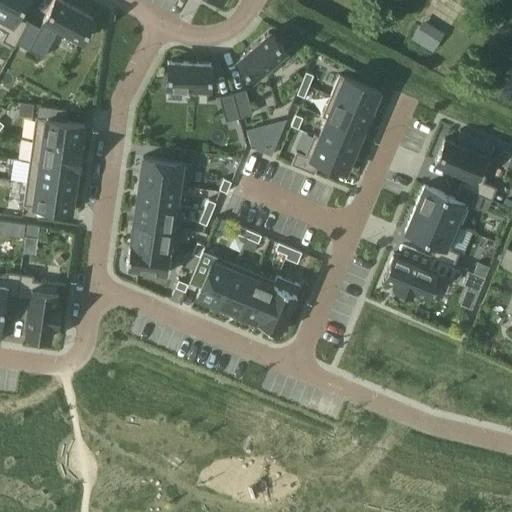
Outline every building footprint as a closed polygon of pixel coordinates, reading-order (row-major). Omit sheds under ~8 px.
[(0,0),(0,28),(6,31),(2,40),(14,47),(17,42),(16,42),(28,20),(17,14),(24,0),(0,0)] [(91,21),(93,17),(61,0),(53,0),(43,19),(80,40),(83,36),(86,38),(94,23),(91,21)] [(40,27),(28,20),(16,42),(17,42),(28,49),(40,27)] [(420,20),(411,36),(432,49),(441,33),(420,20)] [(286,50),(269,31),(236,59),(253,78),(286,50)] [(210,62),(168,60),(166,86),(209,88),(210,62)] [(306,71),(301,82),(308,85),(313,74),(306,71)] [(339,74),(330,94),(371,112),(379,91),(339,74)] [(301,82),(296,93),(304,96),(308,85),(301,82)] [(246,89),(232,92),(239,116),(252,113),(246,89)] [(219,96),(225,120),(239,116),(232,92),(219,96)] [(330,94),(321,115),(326,117),(326,116),(362,131),(371,112),(330,94)] [(19,102),(18,115),(31,117),(33,103),(19,102)] [(302,117),(295,114),(290,125),(298,128),(302,117)] [(318,135),(318,136),(354,151),(362,131),(326,116),(326,117),(318,135)] [(35,117),(32,139),(81,146),(84,124),(35,117)] [(246,129),(251,146),(271,155),(286,118),(246,129)] [(296,150),(291,163),(314,172),(319,161),(345,172),(354,151),(318,136),(318,135),(313,133),(305,154),(296,150)] [(444,137),(434,161),(464,174),(459,185),(482,195),(482,196),(491,199),(497,186),(483,180),(493,158),(444,137)] [(32,139),(29,160),(78,167),(81,146),(32,139)] [(143,156),(139,179),(178,185),(188,186),(191,163),(143,156)] [(29,160),(26,182),(75,189),(78,167),(29,160)] [(231,181),(224,178),(219,189),(226,192),(231,181)] [(139,179),(136,201),(175,206),(178,185),(139,179)] [(26,182),(23,204),(71,211),(75,189),(26,182)] [(424,184),(414,207),(459,226),(468,204),(477,208),(482,196),(482,195),(459,185),(455,197),(424,184)] [(215,202),(208,199),(203,210),(211,213),(215,202)] [(136,201),(133,222),(172,228),(177,228),(180,207),(175,206),(136,201)] [(414,207),(404,230),(435,243),(430,255),(454,264),(454,263),(459,251),(450,248),(459,226),(414,207)] [(199,221),(206,225),(211,213),(203,210),(199,221)] [(130,243),(170,249),(174,250),(177,228),(172,228),(133,222),(130,243)] [(27,224),(26,235),(36,236),(37,225),(27,224)] [(239,225),(235,233),(247,237),(250,230),(239,225)] [(258,242),(261,234),(250,230),(247,237),(258,242)] [(204,244),(197,241),(192,252),(200,256),(204,244)] [(129,242),(125,267),(167,273),(170,249),(130,243),(129,242)] [(278,242),(275,249),(286,254),(290,246),(278,242)] [(286,254),(285,257),(297,262),(301,251),(290,246),(286,254)] [(511,249),(506,247),(499,265),(510,269),(511,264),(511,249)] [(393,253),(383,278),(394,282),(393,286),(412,294),(413,290),(434,299),(444,275),(457,281),(463,267),(454,263),(454,264),(430,255),(426,266),(393,253)] [(213,254),(196,295),(218,304),(235,264),(213,254)] [(478,260),(473,272),(484,277),(489,265),(478,260)] [(235,264),(218,304),(238,313),(255,272),(235,264)] [(0,274),(0,323),(4,295),(16,297),(20,272),(6,270),(5,275),(0,274)] [(20,272),(16,297),(29,299),(24,333),(51,337),(52,325),(56,326),(59,305),(55,305),(58,283),(33,279),(34,274),(20,272)] [(255,272),(238,313),(257,321),(258,321),(275,280),(274,280),(255,272)] [(257,321),(257,322),(280,331),(300,284),(277,274),(274,280),(275,280),(258,321),(257,321)] [(178,279),(175,287),(184,291),(188,283),(178,279)]
